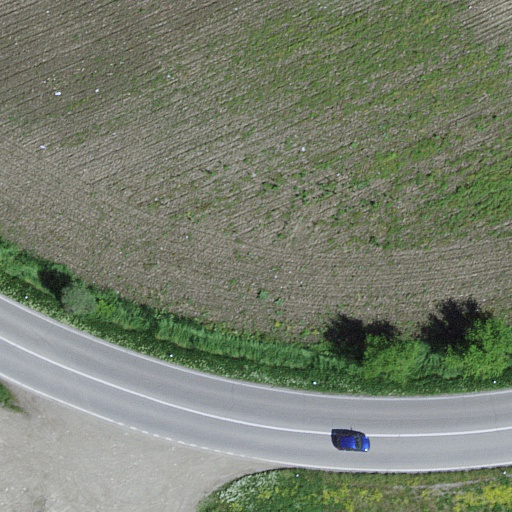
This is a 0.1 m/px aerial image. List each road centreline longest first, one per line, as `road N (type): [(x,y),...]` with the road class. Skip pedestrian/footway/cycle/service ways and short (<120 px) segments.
road 1 (primary): [(0,343),(67,378),(290,433),(460,438),(511,431)]
road 2 (motorway): [(511,397),(255,511)]
road 3 (track): [(0,491),(56,492),(136,465),(156,442),(166,408)]
